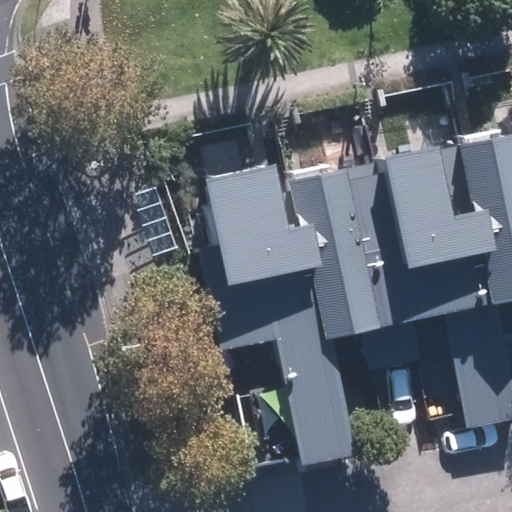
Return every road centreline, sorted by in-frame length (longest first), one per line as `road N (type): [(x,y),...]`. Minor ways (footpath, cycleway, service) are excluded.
road 1 (secondary): [(65,511),(0,299)]
road 2 (residential): [(511,473),(329,511)]
